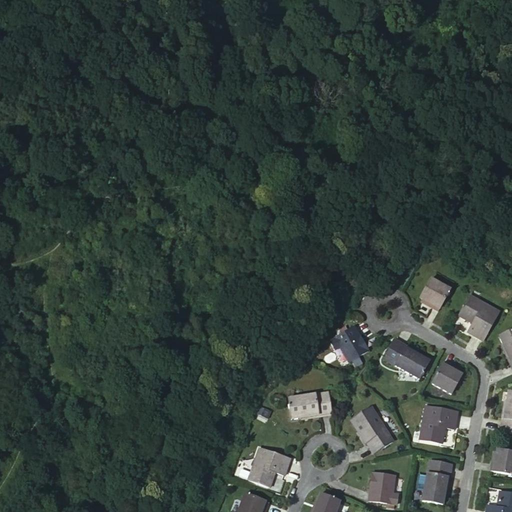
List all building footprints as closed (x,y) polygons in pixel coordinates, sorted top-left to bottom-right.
[(432,304),(431,306),(438,309),(449,288),(430,278),(420,297),(432,304)] [(482,341),(498,312),(469,296),(459,315),(465,318),(464,320),(472,324),(467,332),(482,341)] [(338,350),(348,364),(369,349),(358,334),(356,336),(351,328),(328,345),(333,353),(338,350)] [(504,346),(511,363),(511,331),(499,337),(504,346)] [(393,343),(421,358),(422,356),(395,341),(393,343)] [(421,358),(393,343),(383,361),(419,381),(430,363),(421,358)] [(511,363),(504,346),(501,347),(511,369),(511,363)] [(449,369),(451,367),(444,363),(432,385),(451,396),(462,376),(459,375),(449,369)] [(507,402),(502,433),(511,434),(511,392),(508,392),(507,402)] [(291,425),(332,420),(329,399),(288,404),(291,425)] [(457,413),(425,407),(419,440),(440,443),(441,436),(443,437),(444,428),(454,430),(457,413)] [(348,424),(371,458),(389,446),(365,412),(348,424)] [(290,454),(260,443),(248,474),(267,481),(270,475),(272,475),(275,467),(284,471),(290,454)] [(495,464),(492,463),(491,471),(511,474),(511,451),(497,449),(497,452),(495,464)] [(444,495),(450,464),(429,461),(422,501),(442,505),(444,495)] [(398,497),(400,480),(375,477),(372,495),(375,495),(374,504),(402,508),(403,498),(398,497)] [(262,511),(265,505),(267,505),(270,498),(247,489),(239,510),(244,511),(262,511)] [(486,511),(511,511),(511,495),(501,493),(500,500),(499,500),(497,509),(487,507),(486,511)] [(317,504),(314,511),(337,511),(341,502),(321,495),(317,504)]
